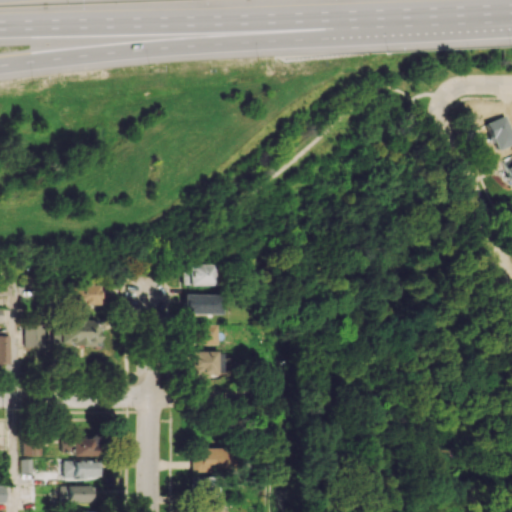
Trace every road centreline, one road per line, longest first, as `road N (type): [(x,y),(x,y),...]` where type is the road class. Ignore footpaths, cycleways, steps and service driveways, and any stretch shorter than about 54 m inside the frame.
road 1 (motorway): [(0,63),(387,15)]
road 2 (motorway): [(0,26),(387,15)]
road 3 (residential): [(273,396),(0,396)]
road 4 (residential): [(149,296),(149,511)]
road 5 (residential): [(448,95),(443,124),(511,282)]
road 6 (motorway): [(387,15),(511,6)]
